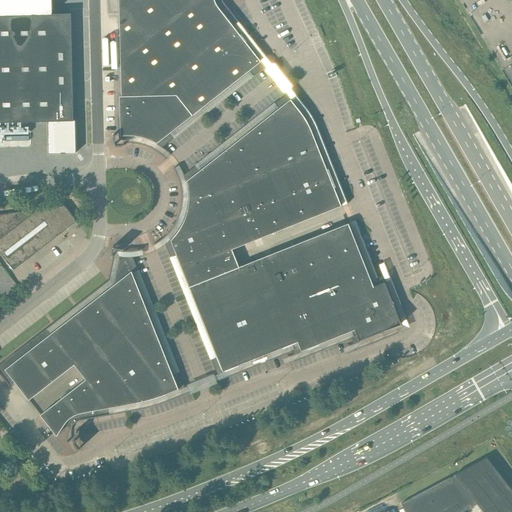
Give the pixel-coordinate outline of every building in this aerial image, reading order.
[(0,0),(0,14),(53,13),(52,0),(0,0)] [(158,142),(262,61),(234,26),(219,7),(218,6),(217,4),(216,2),(215,1),(215,0),(119,0),(122,96),(120,96),(120,117),(120,133),(121,133),(121,135),(123,135),(125,135),(130,135),(132,135),(136,136),(140,136),(142,137),(145,137),(148,138),(150,139),(153,140),(156,142),(157,142),(158,142)] [(74,152),(73,120),(75,119),(73,119),(71,13),(53,13),(0,14),(0,121),(48,121),(48,148),(49,148),(49,152),(65,152),(65,153),(76,153),(76,152),(74,152)] [(347,224),(239,266),(232,249),(340,206),(342,206),(311,128),(309,124),(307,121),(305,118),(303,115),(301,112),(291,99),(188,179),(188,180),(187,180),(188,182),(187,182),(188,183),(188,185),(188,189),(189,192),(189,194),(189,198),(189,200),(189,201),(188,205),(188,207),(188,209),(187,212),(186,214),(186,216),(185,218),(184,219),(183,223),(181,226),(179,230),(177,233),(176,234),(174,236),(172,239),(171,240),(223,371),(298,341),(301,351),(355,329),(360,340),(382,331),(381,331),(401,323),(393,304),(385,282),(373,286),(371,280),(349,223),(347,223),(347,224)] [(77,221),(65,205),(0,214),(0,252),(14,270),(77,221)] [(120,259),(115,283),(52,332),(47,327),(0,363),(0,373),(9,386),(15,381),(29,399),(74,364),(86,379),(41,414),(57,435),(65,424),(71,428),(72,426),(73,425),(74,424),(75,423),(76,422),(78,421),(80,420),(81,420),(82,419),(112,414),(111,407),(139,401),(145,400),(150,399),(154,398),(160,396),(179,388),(127,258),(126,258),(121,257),(120,259)] [(511,511),(511,488),(487,457),(455,475),(451,477),(401,503),(406,511),(460,511),(477,503),(484,511),(511,511)]
